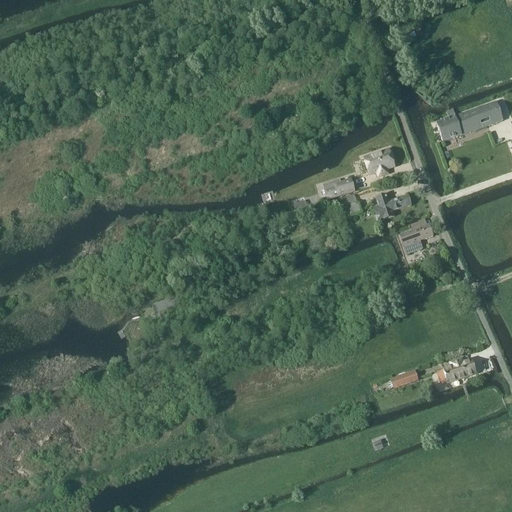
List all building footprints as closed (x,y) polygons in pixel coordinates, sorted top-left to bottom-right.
[(448,119),(435,124),(442,143),(502,121),(496,102),(455,117),(453,110),(446,112),(448,119)] [(394,167),(388,150),(363,159),(369,176),(377,173),(378,177),(386,175),(384,171),(394,167)] [(325,191),(328,200),(354,191),(350,180),(334,185),(335,188),(325,191)] [(394,217),(394,216),(393,211),(411,206),(408,196),(388,202),(386,195),(375,198),(380,215),(379,215),(381,221),(394,217)] [(305,201),(293,204),(295,212),(307,209),(305,201)] [(362,213),(359,203),(339,209),(343,219),(362,213)] [(400,236),(406,252),(407,255),(422,249),(419,242),(433,237),(429,226),(400,236)] [(443,369),(448,383),(476,373),(472,360),(463,363),(462,360),(452,364),(452,366),(443,369)] [(392,380),(395,388),(418,380),(415,372),(392,380)] [(374,443),(376,451),(383,448),(381,440),(374,443)]
